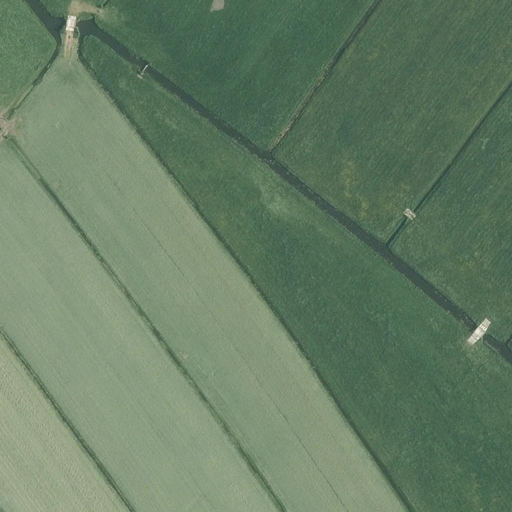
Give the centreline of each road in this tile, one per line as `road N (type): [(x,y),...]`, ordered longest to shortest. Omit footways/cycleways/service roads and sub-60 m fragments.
road 1 (track): [(511,304),(405,209),(412,138)]
road 2 (track): [(0,144),(65,53),(72,14),(84,0)]
